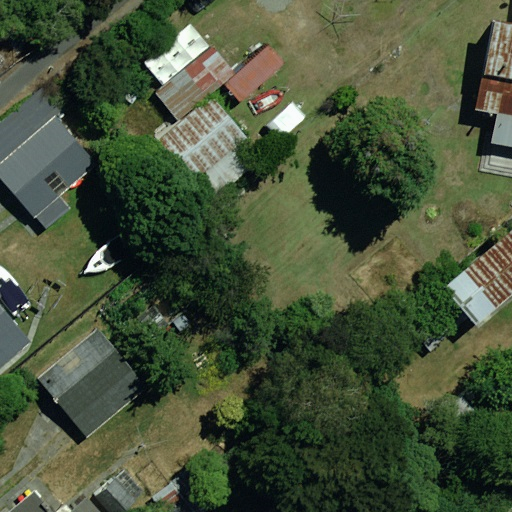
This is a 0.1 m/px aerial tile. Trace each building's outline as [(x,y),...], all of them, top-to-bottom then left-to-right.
[(511,0),(496,0),(480,117),(511,121),(511,0)] [(171,115),(217,80),(235,104),(287,64),(268,39),(230,68),(209,40),(149,86),(171,115)] [(30,83),(0,104),(0,172),(28,211),(90,165),(30,83)] [(196,195),(255,156),(212,89),(152,129),(196,195)] [(511,286),(511,224),(508,220),(433,284),(467,324),(511,286)] [(0,310),(0,357),(24,337),(0,310)] [(90,317),(20,377),(72,438),(142,379),(90,317)] [(54,511),(26,479),(0,501),(0,511),(54,511)]
